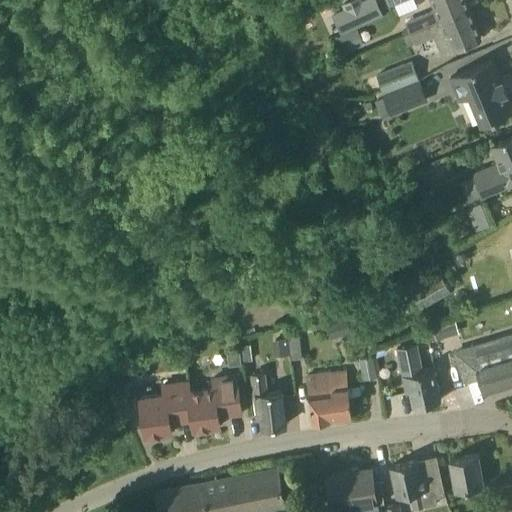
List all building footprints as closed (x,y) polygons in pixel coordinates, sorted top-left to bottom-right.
[(440,19),(468,7),(465,0),(433,0),(437,9),(406,22),(410,32),(430,23),(430,24),(441,20),(440,19)] [(480,36),(468,7),(440,19),(441,20),(453,49),(481,37),(481,36),(480,36)] [(354,11),(331,21),(337,34),(360,24),(354,11)] [(434,34),(430,24),(430,23),(410,32),(414,43),(434,34)] [(355,29),(339,36),(346,54),(363,47),(355,29)] [(450,77),(460,99),(471,95),(482,122),(494,118),(497,117),(497,116),(511,110),(505,93),(508,92),(503,80),(500,81),(491,60),(476,66),(473,67),(473,68),(450,77)] [(412,61),(377,75),(384,92),(419,78),(412,61)] [(404,104),(425,96),(419,79),(383,93),(391,114),(405,108),(404,104)] [(508,184),(511,182),(511,136),(492,144),(499,161),(473,172),(475,176),(463,181),(466,189),(478,184),(482,194),(508,184)] [(471,205),(480,227),(490,223),(482,201),(471,205)] [(439,248),(456,240),(446,219),(430,227),(439,248)] [(451,293),(437,268),(409,283),(423,309),(451,293)] [(456,322),(435,329),(437,337),(458,331),(456,322)] [(299,331),(288,332),(289,338),(291,354),(291,359),(302,357),(299,331)] [(511,384),(511,337),(456,352),(465,381),(479,376),(484,393),(511,384)] [(441,400),(437,380),(435,368),(423,371),(421,363),(427,362),(427,358),(429,358),(427,349),(419,351),(417,343),(398,347),(401,363),(405,362),(408,374),(404,374),(407,391),(411,390),(414,405),(441,400)] [(372,350),(353,353),(356,368),(361,367),(363,379),(377,376),(372,350)] [(242,363),(242,361),(241,351),(240,351),(227,352),(229,363),(229,365),(242,363)] [(352,415),(350,396),(349,386),(346,387),(344,371),(307,376),(309,391),(312,421),(330,419),(330,418),(352,415)] [(263,427),(265,427),(286,424),(282,391),(267,392),(264,373),(252,374),(258,416),(262,416),(263,427)] [(189,392),(192,419),(194,430),(196,429),(196,433),(213,431),(212,427),(220,426),(219,415),(242,412),(237,374),(212,377),(213,389),(190,392),(189,392)] [(171,422),(192,419),(189,392),(190,392),(189,380),(162,383),(163,395),(140,398),(145,436),(147,436),(148,439),(164,437),(164,433),(172,432),(171,422)] [(456,489),(465,488),(484,484),(479,454),(450,459),(456,489)] [(445,494),(441,477),(427,480),(426,474),(421,475),(418,459),(391,465),(398,495),(411,493),(414,508),(437,503),(435,496),(445,494)] [(156,490),(159,511),(246,511),(287,504),(279,464),(277,464),(277,467),(156,490)] [(384,502),(384,499),(381,480),(373,481),(371,469),(328,476),(333,509),(384,502)] [(511,482),(503,484),(506,502),(511,500),(511,482)]
